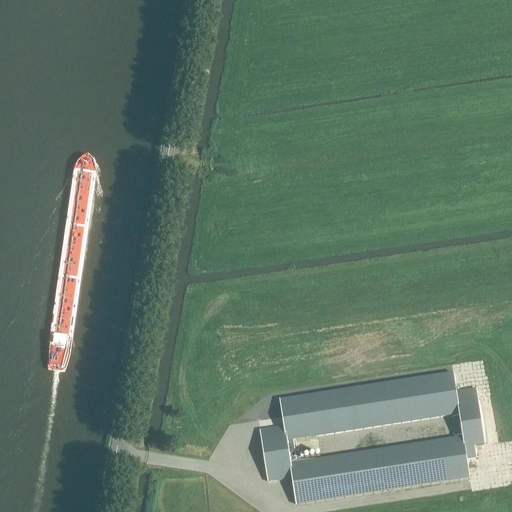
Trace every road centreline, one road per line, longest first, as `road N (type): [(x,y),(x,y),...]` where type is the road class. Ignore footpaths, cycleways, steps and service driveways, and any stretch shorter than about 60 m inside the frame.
road 1 (tertiary): [(107,511),(196,0)]
road 2 (track): [(511,175),(168,161)]
